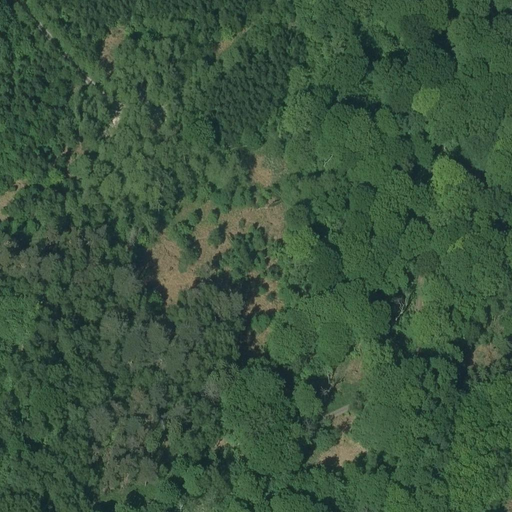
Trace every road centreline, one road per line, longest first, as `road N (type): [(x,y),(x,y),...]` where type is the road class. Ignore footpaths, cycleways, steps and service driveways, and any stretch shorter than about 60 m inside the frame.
road 1 (track): [(444,0),(449,31),(399,511)]
road 2 (track): [(19,0),(106,100)]
